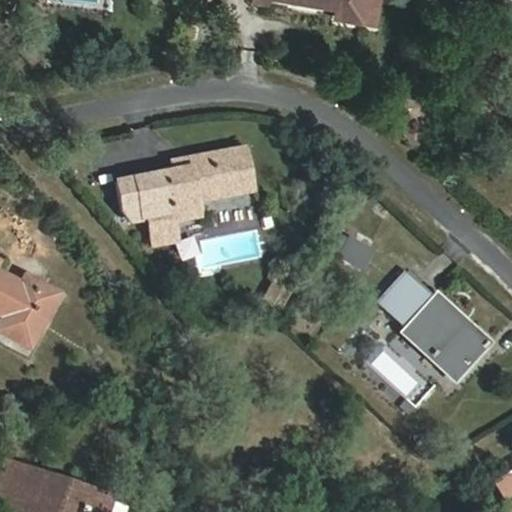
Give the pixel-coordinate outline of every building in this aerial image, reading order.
[(261,0),(266,1),(265,0),(279,0),(341,11),(339,22),(372,27),(376,0),(261,0)] [(422,99),(412,70),(393,76),(403,105),(422,99)] [(193,201),(251,191),(243,146),(186,157),(188,166),(171,169),(115,179),(118,199),(128,219),(145,215),(151,244),(175,239),(171,220),(195,215),(193,201)] [(188,166),(186,157),(169,160),(171,169),(188,166)] [(364,271),(375,249),(340,232),(329,254),(364,271)] [(275,314),(294,280),(277,271),(258,305),(275,314)] [(0,315),(1,316),(0,316),(0,334),(27,348),(57,292),(22,274),(18,283),(0,273),(0,315)] [(452,380),(486,343),(434,294),(431,298),(417,285),(391,313),(405,326),(400,331),(452,380)] [(122,511),(124,507),(109,501),(110,497),(6,461),(0,479),(0,511),(2,511),(122,511)]
